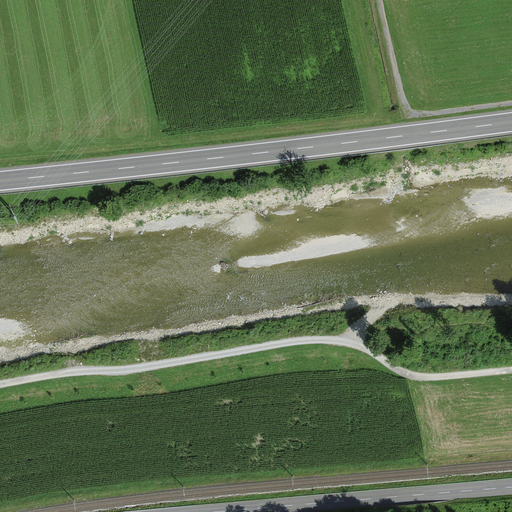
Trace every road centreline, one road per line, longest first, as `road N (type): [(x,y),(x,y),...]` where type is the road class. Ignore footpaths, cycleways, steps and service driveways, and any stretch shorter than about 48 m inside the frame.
road 1 (trunk): [(511,121),(0,177)]
road 2 (primary): [(237,511),(511,487)]
road 3 (track): [(511,102),(409,113),(379,0)]
road 4 (track): [(143,367),(314,339),(348,341)]
road 5 (track): [(348,341),(407,375),(511,370)]
road 6 (track): [(0,384),(143,367)]
